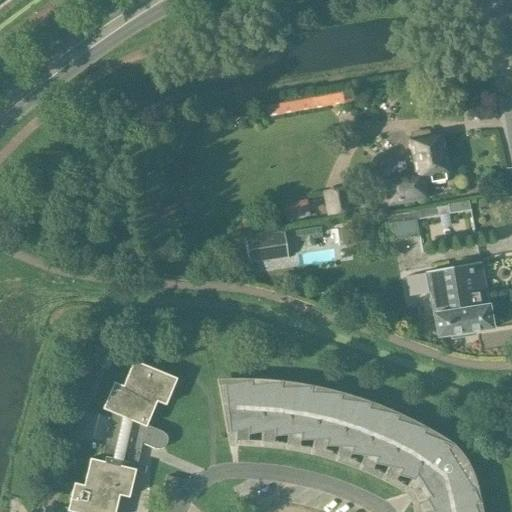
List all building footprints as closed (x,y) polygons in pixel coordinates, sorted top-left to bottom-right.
[(263,103),(265,116),(343,102),(341,90),(263,103)] [(444,172),(436,138),(420,141),(419,135),(408,137),(417,176),(384,182),(389,204),(423,198),(420,184),(429,182),(429,184),(443,181),(441,172),(444,172)] [(346,214),(347,213),(352,211),(348,187),(341,188),(340,187),(329,189),(328,191),(321,192),(326,217),(332,216),(334,216),(346,214)] [(285,222),(310,216),(306,200),(282,206),(285,222)] [(469,202),(447,205),(449,214),(470,211),(469,202)] [(389,216),(390,225),(439,217),(437,208),(389,216)] [(245,237),(249,264),(287,258),(283,231),(245,237)] [(491,328),(478,264),(424,274),(424,275),(404,278),(408,298),(428,294),(436,338),(491,328)] [(61,509),(61,511),(113,511),(118,496),(128,498),(134,472),(144,474),(146,466),(136,464),(141,444),(156,451),(158,451),(160,450),(162,450),(164,448),(165,447),(166,444),(167,442),(167,440),(166,438),(165,436),(163,434),(161,433),(146,427),(156,403),(164,407),(176,380),(133,362),(127,377),(122,387),(113,383),(102,410),(111,414),(104,446),(100,463),(90,460),(84,487),(73,484),(67,510),(61,509)] [(470,470),(462,457),(449,452),(451,446),(423,437),(424,430),(396,423),(397,416),(369,412),(369,405),(340,402),(340,395),(311,395),(311,388),(282,391),(281,384),(252,388),(250,381),(223,386),(228,434),(245,429),(247,436),(272,430),(273,437),(298,434),(299,441),(324,440),(324,447),(350,448),(349,455),(374,458),(373,465),(398,470),(396,477),(412,481),(414,490),(417,487),(431,509),(425,511),(475,511),(471,502),(478,504),(480,499),(476,484),(470,470)]
